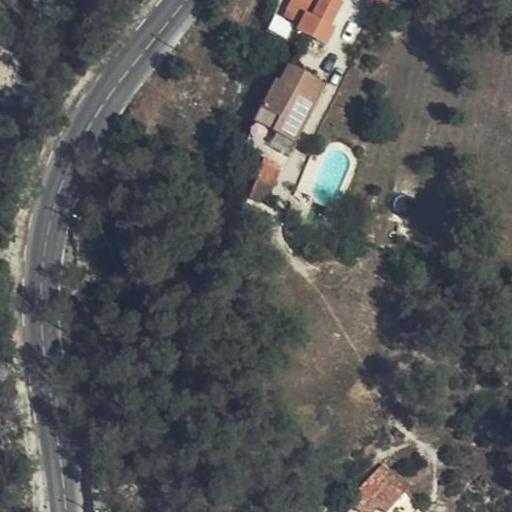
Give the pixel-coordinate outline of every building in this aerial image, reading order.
[(338,3),(329,0),(317,0),(312,22),(331,29),(338,3)] [(368,0),(369,9),(387,9),(386,0),(368,0)] [(295,144),(319,84),(293,74),(280,68),(272,90),(288,97),(278,126),(258,118),(255,127),(295,144)] [(268,88),(258,118),(278,126),(288,97),(272,90),(268,88)] [(259,184),(281,191),(285,173),(264,166),(259,184)] [(403,492),(388,479),(372,498),(385,511),(403,492)]
